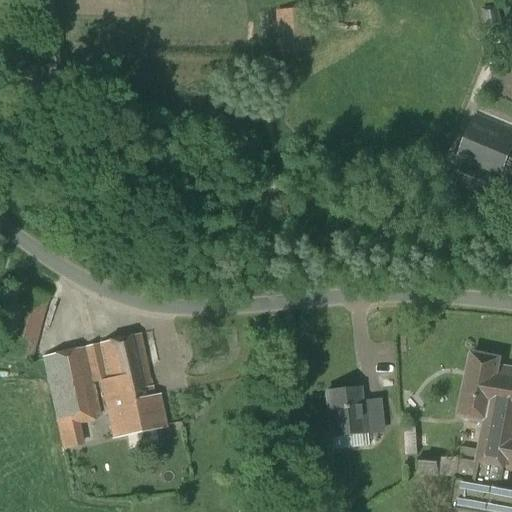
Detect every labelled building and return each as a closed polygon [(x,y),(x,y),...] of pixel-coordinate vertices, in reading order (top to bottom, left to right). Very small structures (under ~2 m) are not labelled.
[(504,33),(497,7),(479,11),(486,38),(495,35),(504,33)] [(301,40),(299,10),(289,10),(280,11),(282,41),(301,40)] [(27,33),(47,32),(46,11),(26,12),(27,33)] [(511,128),(475,113),(453,165),(498,185),(501,178),(511,183),(511,128)] [(511,248),(497,246),(493,265),(511,268),(511,248)] [(327,254),(327,265),(345,266),(345,254),(337,254),(327,254)] [(0,352),(32,364),(49,298),(9,287),(0,319),(0,352)] [(150,386),(139,335),(41,356),(61,448),(82,444),(77,422),(99,418),(92,385),(101,383),(113,438),(165,426),(158,394),(151,396),(149,387),(150,386)] [(511,367),(498,365),(499,359),(471,353),(458,416),(485,422),(477,460),(477,462),(458,459),(449,509),(464,511),(511,511),(511,489),(500,487),(503,471),(511,472),(511,367)] [(361,414),(358,390),(325,393),(329,436),(367,433),(365,414),(361,414)] [(418,478),(440,477),(439,457),(417,458),(418,478)]
